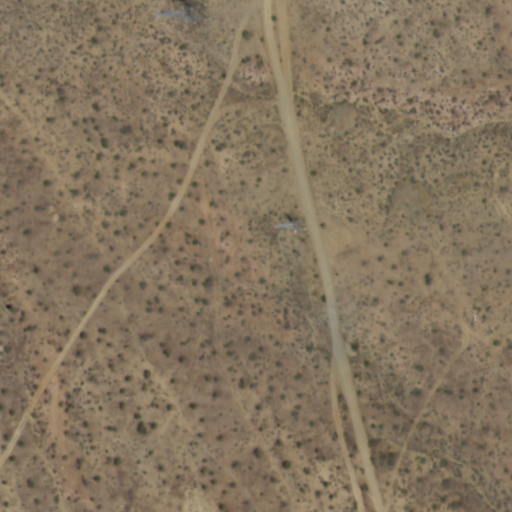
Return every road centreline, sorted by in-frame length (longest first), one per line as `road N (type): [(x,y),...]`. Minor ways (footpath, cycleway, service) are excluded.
road 1 (track): [(0,457),(105,287),(181,192),(241,22),(260,3)]
road 2 (track): [(261,0),(287,118)]
